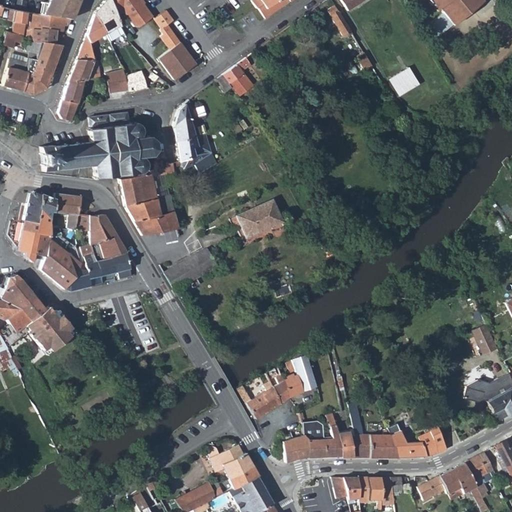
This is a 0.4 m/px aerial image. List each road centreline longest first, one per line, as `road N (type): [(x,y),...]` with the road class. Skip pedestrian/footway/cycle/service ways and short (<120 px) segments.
road 1 (secondary): [(270,476),(302,467),(424,465),(511,422)]
road 2 (secondary): [(14,176),(101,197),(152,278)]
road 3 (residential): [(234,416),(87,511)]
road 4 (residential): [(0,251),(59,298),(152,278)]
road 5 (secondary): [(152,278),(234,416)]
road 6 (residential): [(42,111),(53,126),(72,128),(90,107),(160,98)]
road 7 (residential): [(93,0),(42,111)]
